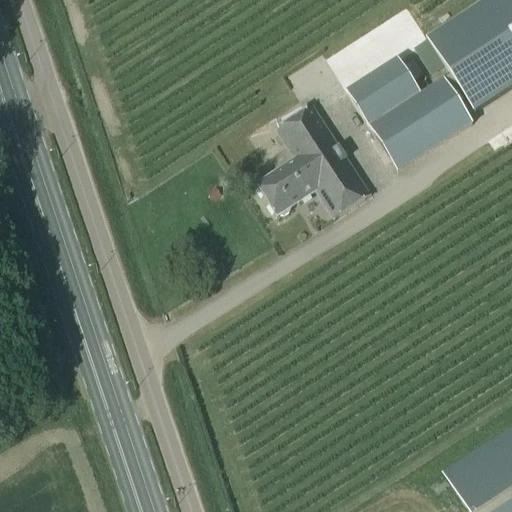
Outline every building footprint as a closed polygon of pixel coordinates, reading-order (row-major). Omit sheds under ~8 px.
[(460,109),(466,120),(511,90),(511,0),(493,0),(426,43),(466,105),(460,109)] [(430,114),(396,63),(346,95),(397,175),(471,127),(466,120),(460,109),(446,118),(439,108),(430,114)] [(333,223),(370,198),(313,111),(275,134),(294,163),(255,188),(277,219),(315,195),(333,223)] [(214,191),(207,196),(213,203),(220,198),(214,191)] [(466,511),(511,511),(511,431),(443,476),(466,511)]
